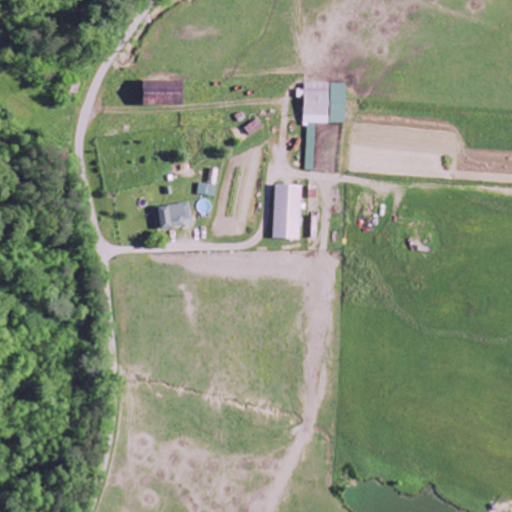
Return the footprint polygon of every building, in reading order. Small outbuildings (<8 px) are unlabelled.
[(145,81),(144,106),(187,107),(187,81),(145,81)] [(349,84),(306,84),(305,126),(308,126),(308,171),(317,171),(317,124),(349,124),(349,84)] [(217,186),(200,185),(199,196),(216,197),(217,186)] [(302,240),(303,186),(275,185),(274,239),(302,240)] [(156,208),(158,230),(193,227),(191,205),(156,208)]
